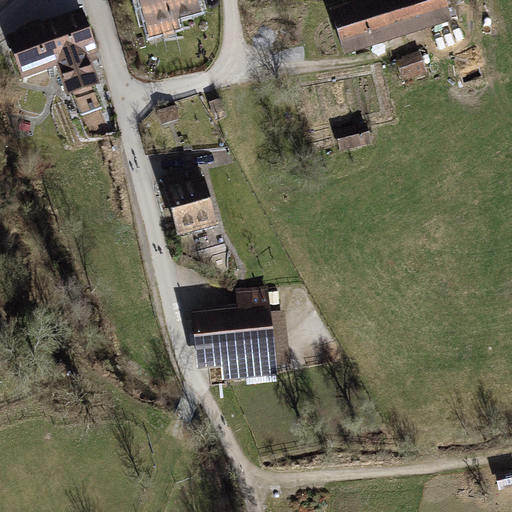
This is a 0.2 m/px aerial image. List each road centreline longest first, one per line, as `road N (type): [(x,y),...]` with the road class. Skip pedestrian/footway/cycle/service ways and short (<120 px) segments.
road 1 (track): [(96,0),(175,326),(197,384)]
road 2 (track): [(247,482),(511,454)]
road 3 (track): [(222,73),(340,63),(410,47)]
road 4 (track): [(229,0),(232,59),(222,73),(122,101)]
road 5 (track): [(197,384),(243,471),(254,511)]
road 6 (track): [(151,511),(197,384)]
